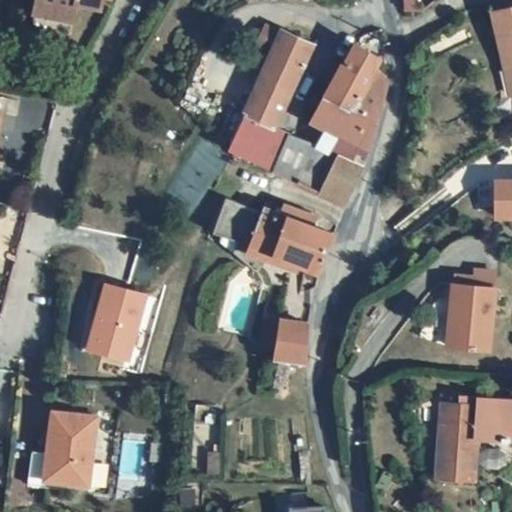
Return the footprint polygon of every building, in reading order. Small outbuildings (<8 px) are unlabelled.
[(78,11),(79,3),(65,0),(41,0),(41,4),(78,11)] [(40,10),(77,18),(78,11),(41,4),(40,10)] [(511,7),(494,12),(508,68),(511,67),(511,7)] [(257,46),(272,53),(282,32),(266,25),(257,46)] [(245,114),(275,127),(292,92),(312,44),(282,30),(282,32),(272,53),(260,79),(245,114)] [(315,122),(368,148),(388,86),(371,77),(376,61),(354,49),(315,122)] [(229,148),(228,149),(275,169),(290,135),(291,134),(275,127),(245,114),(229,148)] [(290,135),(275,169),(324,190),(339,158),(290,135)] [(362,166),(339,158),(324,190),(348,200),(362,166)] [(197,215),(207,180),(181,173),(172,208),(197,215)] [(511,181),(496,182),(497,217),(511,216),(511,181)] [(285,260),(317,272),(333,232),(310,223),(281,212),(267,206),(265,209),(225,195),(211,230),(285,260)] [(314,213),(284,202),(281,212),(310,223),(314,213)] [(130,361),(149,294),(103,281),(85,349),(130,361)] [(503,296),(460,296),(460,329),(466,329),(465,358),(503,358),(503,296)] [(261,314),(259,352),(271,352),(273,314),(261,314)] [(304,363),(305,341),(307,324),(281,320),(277,357),(304,363)] [(511,395),(459,395),(459,406),(439,406),(433,476),(475,477),(479,429),(511,429),(511,395)] [(30,452),(25,482),(66,488),(67,482),(86,484),(96,418),(54,411),(51,427),(46,426),(43,443),(48,444),(47,454),(30,452)]
